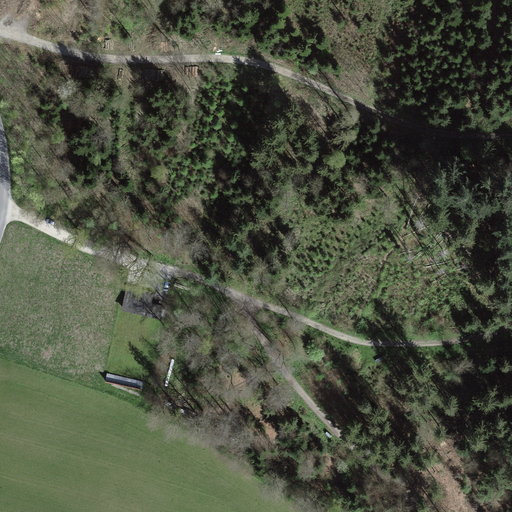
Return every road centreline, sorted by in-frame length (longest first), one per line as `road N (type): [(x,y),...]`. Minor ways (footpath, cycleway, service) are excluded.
road 1 (track): [(0,30),(100,57),(242,59),(445,134),(511,137)]
road 2 (track): [(231,293),(324,419),(420,511)]
road 3 (track): [(231,293),(375,343),(511,326)]
